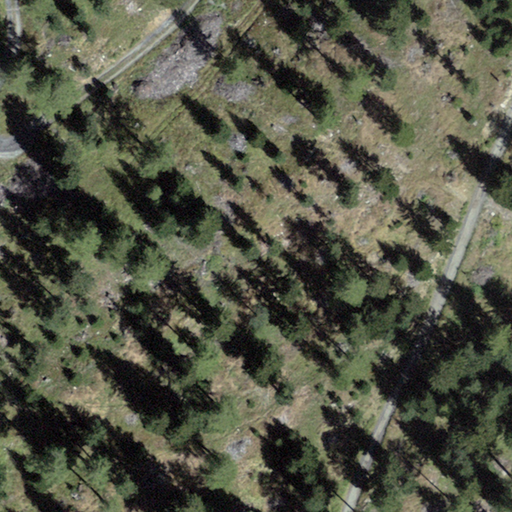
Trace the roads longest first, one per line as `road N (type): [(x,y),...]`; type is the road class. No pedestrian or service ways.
road 1 (track): [(511,118),(348,511)]
road 2 (track): [(269,0),(89,204),(0,270)]
road 3 (track): [(0,147),(46,124),(193,0)]
